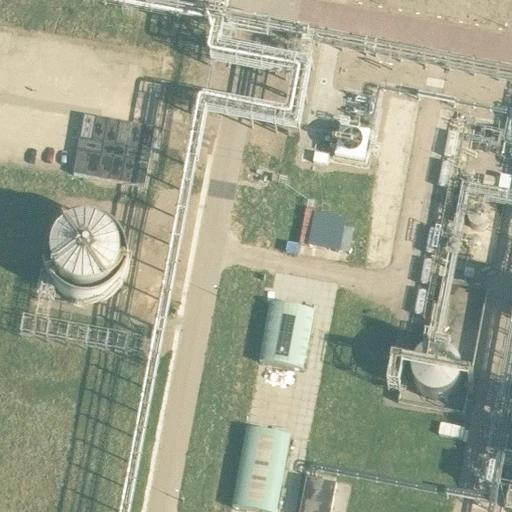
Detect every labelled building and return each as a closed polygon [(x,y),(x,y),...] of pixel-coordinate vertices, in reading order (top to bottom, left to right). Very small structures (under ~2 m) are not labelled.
[(469,116),(452,113),(439,110),(430,157),(442,160),(411,325),(428,328),(469,116)] [(308,211),(300,247),(346,257),(354,221),(308,211)] [(70,292),(80,295),(90,295),(99,293),(108,288),(115,281),(121,273),(123,263),(123,253),(121,243),(116,235),(109,228),(100,223),(91,221),(81,220),(72,223),(63,228),(56,234),(51,243),(49,252),(48,262),(51,271),(55,280),(62,287),(70,292)] [(313,313),(269,306),(259,365),(303,373),(313,313)] [(277,511),(291,440),(246,431),(232,510),(244,511),(277,511)] [(302,511),(332,511),(337,487),(307,482),(302,511)]
